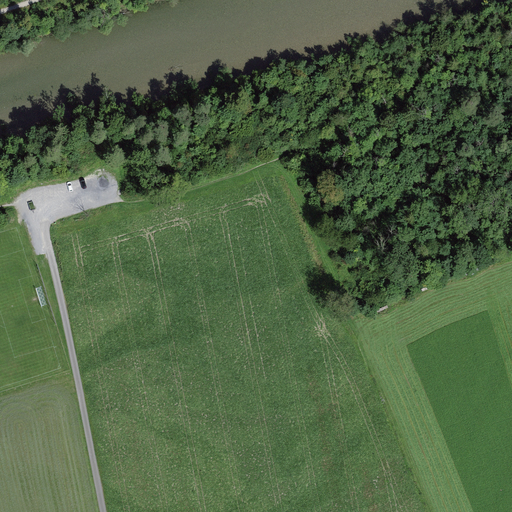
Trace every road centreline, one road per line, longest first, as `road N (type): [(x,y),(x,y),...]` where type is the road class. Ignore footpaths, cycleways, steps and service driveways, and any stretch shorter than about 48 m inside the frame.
road 1 (track): [(38,201),(103,511)]
road 2 (track): [(355,324),(429,511)]
